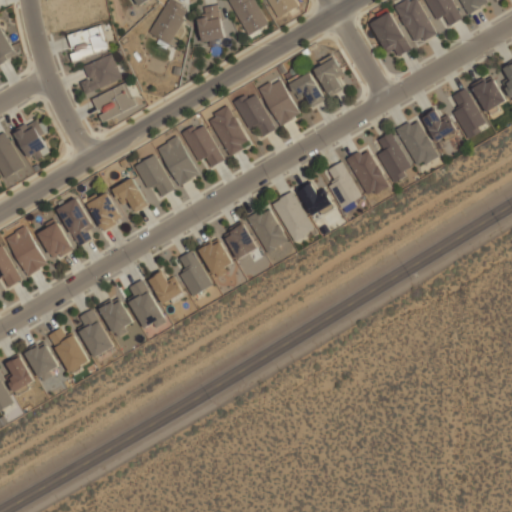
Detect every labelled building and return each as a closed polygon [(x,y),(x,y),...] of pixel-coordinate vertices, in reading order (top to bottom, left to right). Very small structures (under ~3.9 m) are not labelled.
[(192,11),(175,0),(170,0),(149,31),(169,45),(192,11)] [(229,0),(249,36),(269,25),(255,0),(229,0)] [(267,0),(279,19),(300,6),(296,0),(267,0)] [(416,46),(436,36),(418,0),(406,0),(396,6),(416,46)] [(445,18),(449,27),(463,20),(452,0),(426,0),(438,22),(445,18)] [(460,0),(470,15),(490,3),(488,0),(460,0)] [(206,7),(208,17),(199,19),(203,41),(224,38),(219,5),(206,7)] [(412,50),(390,12),(371,23),(393,61),(412,50)] [(67,36),(75,61),(111,50),(103,25),(67,36)] [(0,62),(16,54),(3,28),(0,29),(0,62)] [(85,67),(90,77),(81,81),(88,95),(124,78),(113,54),(85,67)] [(351,85),(334,58),(315,70),(331,96),(351,85)] [(509,79),(502,84),(511,98),(511,62),(503,68),(509,79)] [(314,106),(326,99),(310,72),(290,84),(301,103),(309,98),(314,106)] [(473,85),(486,111),(506,101),(493,75),(473,85)] [(282,126),(302,114),(280,77),(260,89),(282,126)] [(138,108),(128,84),(93,99),(104,123),(138,108)] [(453,110),(468,137),(488,126),(467,88),(455,95),(460,106),(453,110)] [(276,130),(256,91),(236,101),(251,131),(259,127),(264,136),(276,130)] [(231,156),(251,145),(229,106),(209,117),(231,156)] [(448,115),(443,118),(437,109),(423,118),(439,143),(458,131),(448,115)] [(438,156),(419,118),(398,129),(417,167),(438,156)] [(30,158),(51,146),(37,120),(16,132),(30,158)] [(225,160),(203,121),(184,132),(206,171),(225,160)] [(0,168),(6,178),(27,165),(5,132),(0,135),(0,168)] [(379,139),(392,132),(412,166),(405,171),(408,177),(396,184),(378,154),(385,149),(379,139)] [(159,148),(181,186),(201,175),(178,136),(159,148)] [(389,185),(368,146),(348,157),(369,196),(389,185)] [(162,196),(175,188),(155,154),(135,166),(148,188),(154,184),(162,196)] [(335,181),(330,184),(343,207),(363,196),(344,162),(329,170),(335,181)] [(122,204),(128,201),(136,212),(148,204),(133,177),(113,189),(122,204)] [(324,188),(316,191),(311,184),(298,191),(313,215),(333,203),(324,188)] [(295,241),(315,229),(293,191),(273,203),(295,241)] [(123,221),(109,192),(89,202),(103,231),(123,221)] [(93,228),(78,198),(59,208),(79,247),(93,240),(88,230),(93,228)] [(287,242),(270,206),(249,216),(266,252),(287,242)] [(39,233),(56,261),(75,249),(58,222),(39,233)] [(258,246),(244,224),(225,236),(240,258),(258,246)] [(30,276),(50,264),(26,226),(6,238),(30,276)] [(199,249),(212,274),(233,262),(219,237),(199,249)] [(0,282),(6,279),(11,288),(23,281),(1,241),(0,241),(0,282)] [(193,295),(212,284),(194,251),(182,257),(188,267),(180,272),(193,295)] [(168,279),(164,272),(150,279),(164,304),(184,293),(174,275),(168,279)] [(136,298),(130,302),(145,328),(153,323),(156,327),(166,321),(142,280),(129,287),(136,298)] [(116,333),(135,321),(120,297),(101,310),(116,333)] [(81,329),(94,355),(114,346),(96,309),(81,316),(86,327),(81,329)] [(76,333),(66,337),(62,329),(51,334),(68,371),(89,362),(76,333)] [(27,353),(42,378),(61,365),(46,341),(27,353)] [(9,363),(14,372),(7,376),(15,391),(35,380),(22,356),(9,363)] [(0,409),(14,403),(2,378),(0,378),(0,409)]
